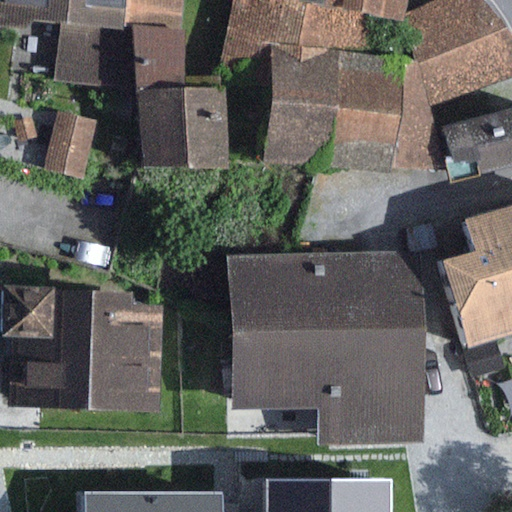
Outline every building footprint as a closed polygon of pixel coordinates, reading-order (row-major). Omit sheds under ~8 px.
[(0,0),(0,29),(17,31),(31,21),(56,24),(51,80),(125,91),(119,27),(122,0),(0,0)] [(122,0),(119,27),(173,30),(176,0),(122,0)] [(364,56),(371,18),(309,5),(289,0),(228,0),(212,74),(258,81),(252,166),(320,168),(330,51),(364,56)] [(395,0),(309,0),(309,5),(371,18),(390,23),(395,0)] [(511,76),(511,49),(476,0),(438,0),(400,17),(412,62),(424,107),(511,76)] [(173,30),(119,27),(125,91),(131,168),(217,169),(215,91),(174,89),(173,30)] [(330,51),(320,168),(433,170),(424,107),(412,62),(364,56),(330,51)] [(511,165),(511,107),(432,128),(445,182),(511,165)] [(93,123),(57,113),(40,172),(79,183),(93,123)] [(511,329),(511,206),(459,221),(467,252),(432,261),(455,345),(511,329)] [(413,441),(410,253),(217,256),(220,406),(312,405),(312,443),(413,441)] [(0,412),(148,417),(152,309),(117,307),(118,292),(0,288),(0,412)] [(391,511),(392,480),(266,480),(266,511),(391,511)] [(223,511),(224,493),(83,493),(83,511),(223,511)]
